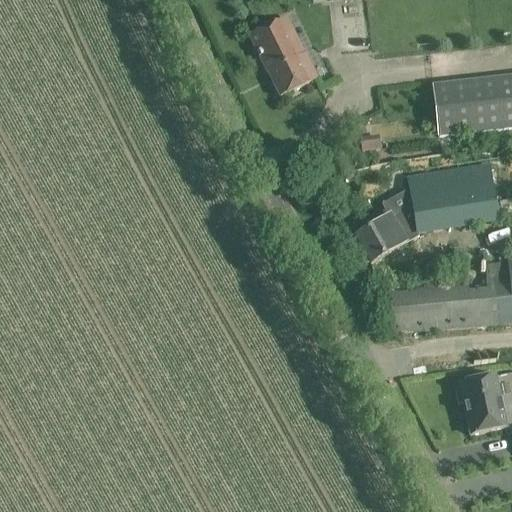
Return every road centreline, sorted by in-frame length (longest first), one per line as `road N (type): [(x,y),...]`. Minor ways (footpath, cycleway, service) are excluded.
road 1 (unclassified): [(176,0),(222,100),(448,511)]
road 2 (unknown): [(364,356),(511,346)]
